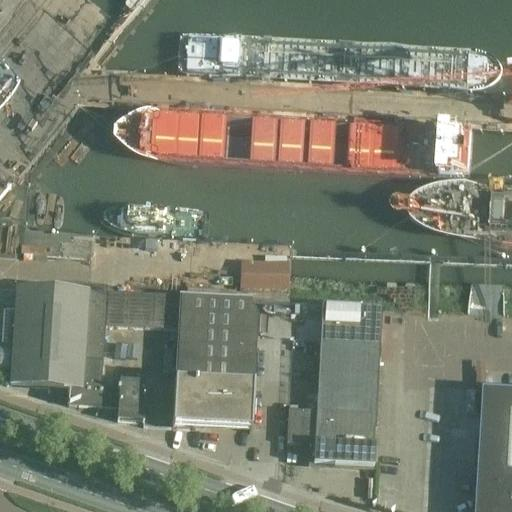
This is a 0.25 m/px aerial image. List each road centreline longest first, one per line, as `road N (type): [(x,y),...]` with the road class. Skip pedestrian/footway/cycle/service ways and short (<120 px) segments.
road 1 (secondary): [(264,511),(0,420)]
road 2 (secondary): [(0,465),(131,511)]
